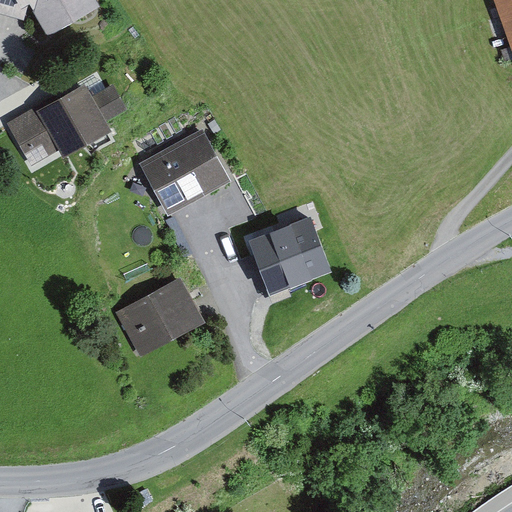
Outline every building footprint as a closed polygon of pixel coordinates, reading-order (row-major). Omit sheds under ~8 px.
[(0,0),(0,8),(23,14),(36,36),(92,6),(88,0),(0,0)] [(511,0),(483,0),(507,64),(511,62),(511,0)] [(85,99),(79,86),(2,126),(21,161),(48,147),(55,159),(102,135),(96,122),(120,110),(108,87),(85,99)] [(138,168),(160,211),(222,179),(199,136),(138,168)] [(243,246),(264,294),(324,268),(302,220),(243,246)] [(133,356),(197,322),(175,283),(112,316),(133,356)]
